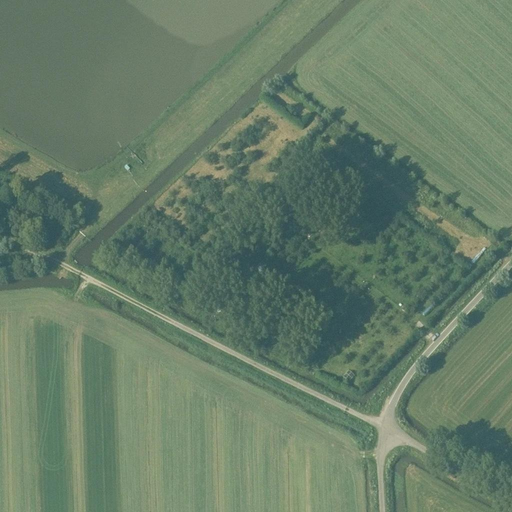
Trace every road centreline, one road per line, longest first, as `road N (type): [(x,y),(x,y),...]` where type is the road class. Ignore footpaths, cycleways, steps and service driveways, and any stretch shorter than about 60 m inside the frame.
road 1 (unclassified): [(387,428),(74,273)]
road 2 (track): [(313,129),(510,263)]
road 3 (unclassified): [(387,428),(399,387),(511,262)]
road 4 (track): [(300,236),(435,341)]
road 5 (unclassified): [(511,495),(387,428)]
